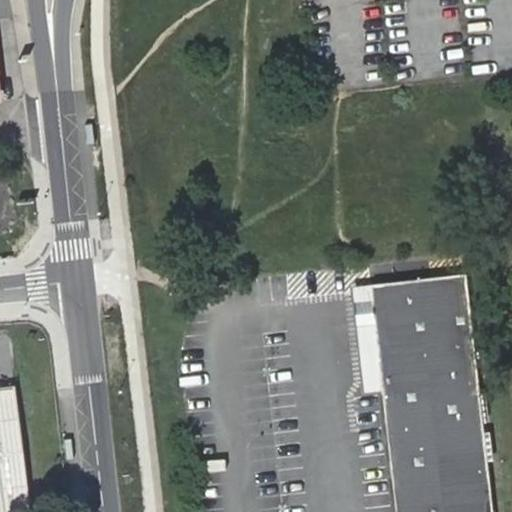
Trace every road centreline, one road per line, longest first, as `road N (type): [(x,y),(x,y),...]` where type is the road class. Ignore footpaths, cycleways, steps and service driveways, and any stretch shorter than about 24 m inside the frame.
road 1 (tertiary): [(76,281),(51,0)]
road 2 (tertiary): [(102,511),(76,281)]
